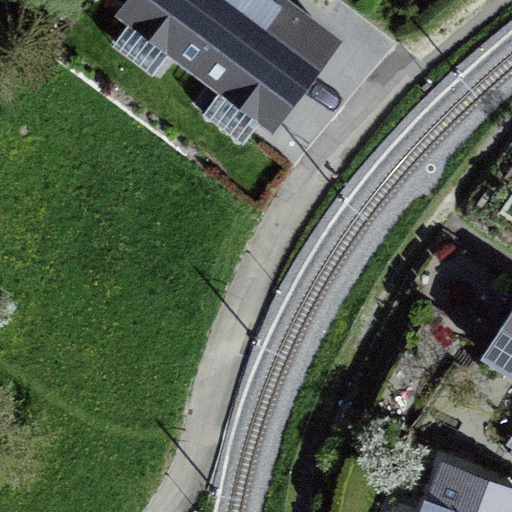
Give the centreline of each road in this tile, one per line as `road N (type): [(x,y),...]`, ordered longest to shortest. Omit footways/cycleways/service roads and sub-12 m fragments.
road 1 (residential): [(165,511),(290,203),(405,74)]
road 2 (track): [(504,0),(405,74)]
